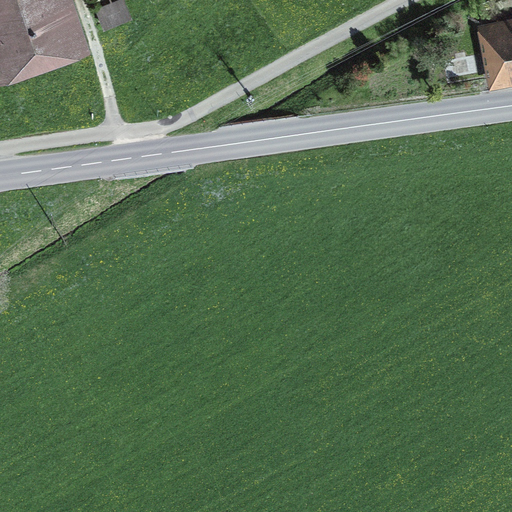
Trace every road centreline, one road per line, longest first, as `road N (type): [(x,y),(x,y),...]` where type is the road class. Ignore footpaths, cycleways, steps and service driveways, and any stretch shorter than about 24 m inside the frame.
road 1 (secondary): [(0,175),(511,106)]
road 2 (unclassified): [(404,0),(174,121),(0,151)]
road 3 (track): [(112,132),(79,0)]
